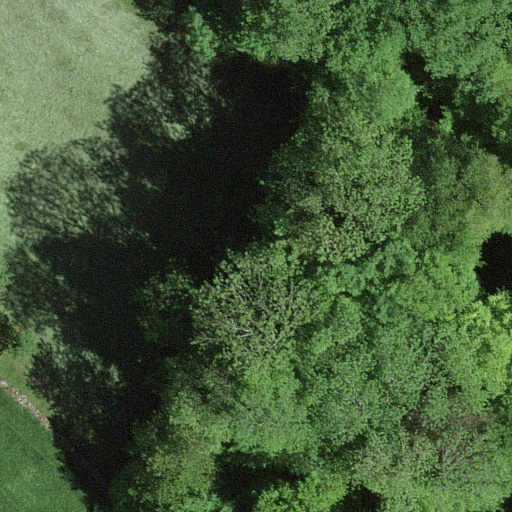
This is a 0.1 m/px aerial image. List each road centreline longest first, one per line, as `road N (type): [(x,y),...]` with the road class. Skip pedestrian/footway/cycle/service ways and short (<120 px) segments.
road 1 (track): [(191,511),(261,499),(511,396)]
road 2 (track): [(115,511),(0,405)]
